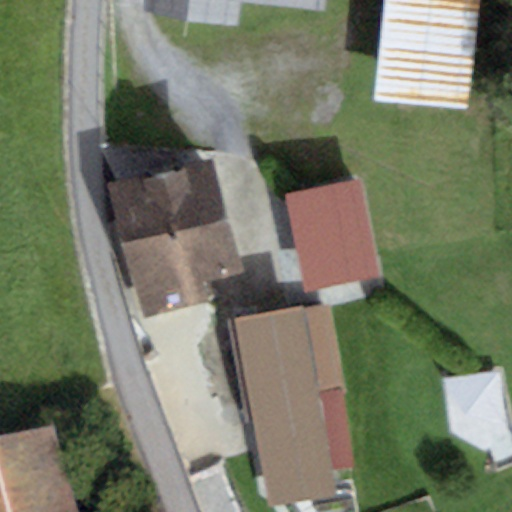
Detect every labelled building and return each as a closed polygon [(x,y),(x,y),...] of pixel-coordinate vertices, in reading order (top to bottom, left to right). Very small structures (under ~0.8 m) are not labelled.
[(145,0),(143,24),(249,37),(251,16),(340,26),(343,0),(145,0)] [(390,0),(382,97),(474,105),(483,0),(390,0)] [(226,158),(123,180),(153,319),(217,305),(212,278),(250,270),(226,158)] [(366,182),(295,195),(315,297),(386,283),(366,182)] [(339,304),(238,321),(270,510),(342,498),(325,391),(353,386),(339,304)] [(79,511),(63,442),(0,456),(0,511),(79,511)]
